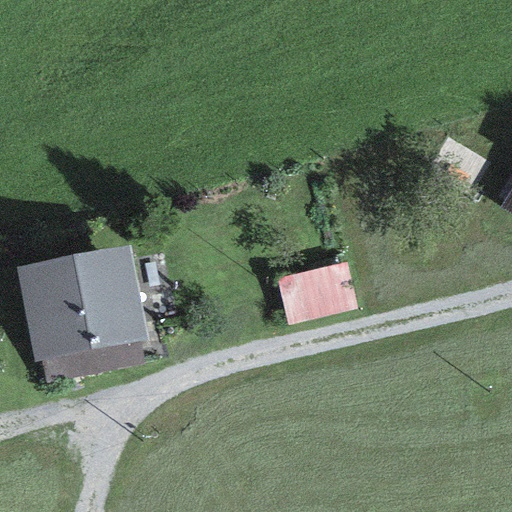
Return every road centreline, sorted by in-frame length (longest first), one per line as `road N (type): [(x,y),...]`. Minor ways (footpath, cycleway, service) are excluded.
road 1 (residential): [(85,511),(119,427),(162,385),(511,293)]
road 2 (track): [(0,428),(162,385)]
